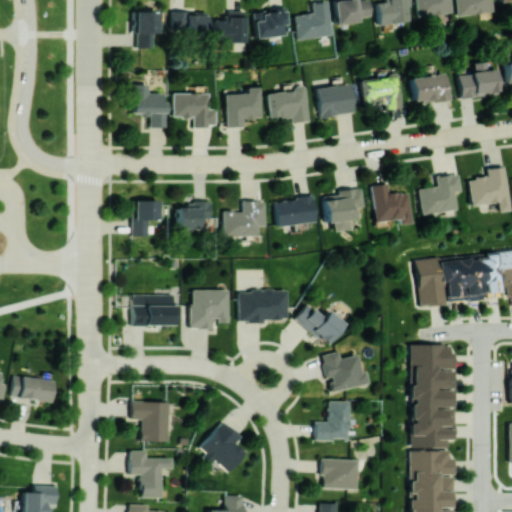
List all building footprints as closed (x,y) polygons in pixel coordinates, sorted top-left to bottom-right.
[(292,14),(294,38),(328,34),(324,0),(316,0),(309,1),(310,12),(292,14)] [(366,0),(353,0),(352,0),(330,0),(334,24),(357,20),(356,17),(369,15),(366,0)] [(408,6),(407,0),(382,0),(383,0),(373,1),(376,24),(406,20),(404,6),(408,6)] [(413,0),(415,15),(451,12),(449,0),(413,0)] [(453,0),(455,14),(492,11),(491,0),(453,0)] [(251,10),(253,37),(282,34),(282,24),(286,23),(284,7),(251,10)] [(151,47),(151,32),(156,32),(157,10),(133,10),(132,47),(151,47)] [(242,10),(223,10),(224,18),(212,19),(213,42),(243,41),(242,10)] [(205,12),(170,12),(170,38),(205,37),(205,12)] [(458,96),(497,91),(493,67),(486,69),(484,60),(472,62),(473,71),(465,72),(464,66),(454,67),(458,96)] [(511,60),(503,61),(504,82),(511,81),(511,60)] [(358,79),(360,103),(383,101),(383,108),(399,107),(396,70),(375,72),(375,77),(358,79)] [(409,100),(420,98),(421,103),(448,99),(444,72),(406,77),(409,100)] [(163,126),(162,92),(145,92),(145,83),(129,83),(130,114),(147,114),(147,126),(163,126)] [(264,92),(267,118),(288,115),(288,121),(306,119),(302,83),(281,86),(281,90),(264,92)] [(313,86),(315,115),(351,112),(348,83),(313,86)] [(224,126),(240,125),(240,118),(258,117),(257,86),(245,86),(245,92),(222,93),(224,126)] [(170,92),(170,116),(191,116),(191,126),(213,125),(213,107),(206,108),(206,89),(198,89),(198,91),(170,92)] [(468,204),(494,201),(496,211),(507,210),(501,165),(483,167),(484,175),(464,178),(468,204)] [(453,208),(451,191),(457,190),(455,172),(433,175),(434,185),(415,187),(418,213),(453,208)] [(408,222),(405,190),(385,192),(384,183),(368,184),(372,220),(396,218),(397,223),(408,222)] [(358,188),(318,193),(322,222),(330,220),(331,230),(347,228),(346,218),(355,216),(354,207),(361,206),(358,188)] [(273,225),(312,221),(310,195),(271,199),(273,225)] [(156,199),(130,199),(131,235),(146,234),(146,218),(156,217),(156,199)] [(261,224),(261,199),(238,200),(238,209),(219,210),(220,235),(254,235),(254,225),(261,224)] [(208,202),(175,202),(174,229),(196,230),(196,217),(207,218),(208,202)] [(417,305),(446,303),(445,300),(501,296),(500,287),(505,286),(505,295),(511,294),(511,248),(484,250),(484,253),(414,258),(417,305)] [(209,327),(209,320),(226,320),(226,289),(188,288),(188,327),(209,327)] [(236,289),(236,320),(285,319),(284,289),(236,289)] [(171,324),(171,293),(128,293),(129,324),(171,324)] [(322,344),(341,322),(325,309),(319,316),(304,303),(291,317),(322,344)] [(409,343),(408,422),(407,422),(407,446),(445,446),(445,438),(451,438),(452,343),(409,343)] [(329,390),(365,383),(363,370),(359,371),(356,353),(337,357),(336,350),(318,353),(323,377),(326,376),(329,390)] [(48,400),(50,378),(11,375),(9,396),(48,400)] [(164,440),(165,401),(128,400),(127,417),(137,418),(137,440),(164,440)] [(311,438),(345,438),(346,400),(325,400),(324,420),(312,420),(311,438)] [(243,451),(230,439),(235,433),(220,420),(196,446),(224,472),(243,451)] [(142,457),(142,449),(126,449),(126,473),(137,473),(137,496),(158,496),(158,467),(169,467),(169,456),(142,457)] [(407,511),(451,511),(452,474),(452,457),(447,457),(447,449),(407,449),(407,491),(407,511)] [(318,487),(354,488),(354,458),(318,457),(318,487)] [(53,485),(29,485),(29,490),(20,490),(19,511),(43,511),(44,503),(52,503),(53,485)] [(239,511),(240,494),(222,494),(222,509),(206,508),(205,511),(239,511)] [(334,511),(335,502),(316,502),(315,511),(334,511)] [(161,511),(161,510),(145,509),(145,504),(125,503),(124,511),(161,511)]
